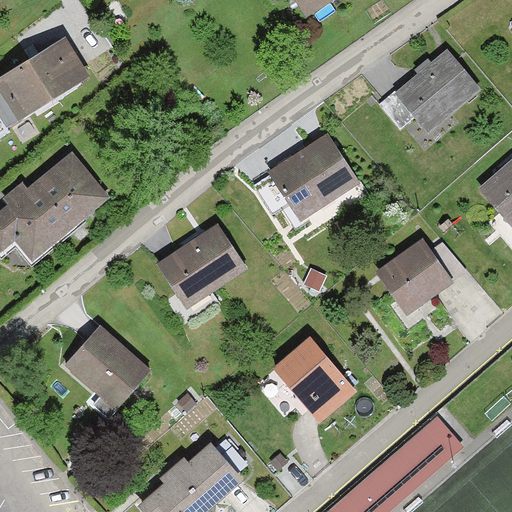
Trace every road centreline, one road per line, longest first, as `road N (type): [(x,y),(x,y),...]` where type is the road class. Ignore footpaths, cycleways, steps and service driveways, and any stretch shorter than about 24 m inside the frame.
road 1 (residential): [(0,460),(30,511),(302,511),(511,328)]
road 2 (residential): [(436,0),(190,178),(0,346)]
